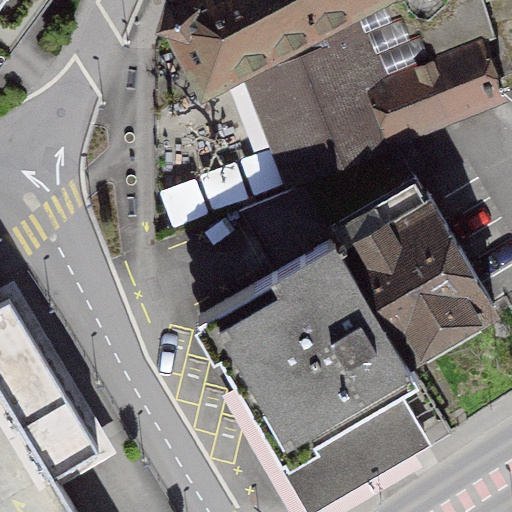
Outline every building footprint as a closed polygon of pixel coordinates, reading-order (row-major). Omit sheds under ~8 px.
[(0,0),(0,39),(28,0),(0,0)] [(167,0),(161,20),(170,23),(203,88),(247,66),(293,182),(303,182),(306,180),(393,144),(391,138),(442,118),(501,94),(480,40),(493,35),(482,0),(167,0)] [(306,180),(406,355),(493,303),(427,189),(425,190),(415,173),(412,175),(393,144),(306,180)] [(398,385),(417,374),(406,355),(306,180),(303,182),(239,208),(274,269),(199,313),(307,497),(423,429),(398,385)] [(0,511),(77,511),(53,470),(98,444),(85,422),(55,371),(8,293),(0,298),(0,511)]
